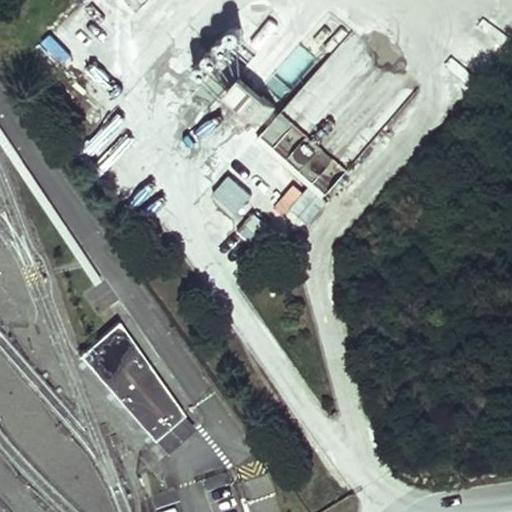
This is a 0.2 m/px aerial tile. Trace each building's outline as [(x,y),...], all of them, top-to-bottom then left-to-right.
[(64,61),(77,45),(55,26),(41,43),(64,61)] [(254,116),(269,99),(269,98),(242,74),(227,92),(254,116)] [(263,133),(264,133),(330,190),(350,167),(285,108),(263,133)] [(230,174),(213,192),(236,213),(253,195),(230,174)] [(255,212),(240,229),(259,247),(275,231),(255,212)] [(80,355),(154,439),(155,438),(184,414),(185,413),(118,320),(80,355)] [(197,427),(184,414),(155,438),(158,441),(169,453),(197,427)]
